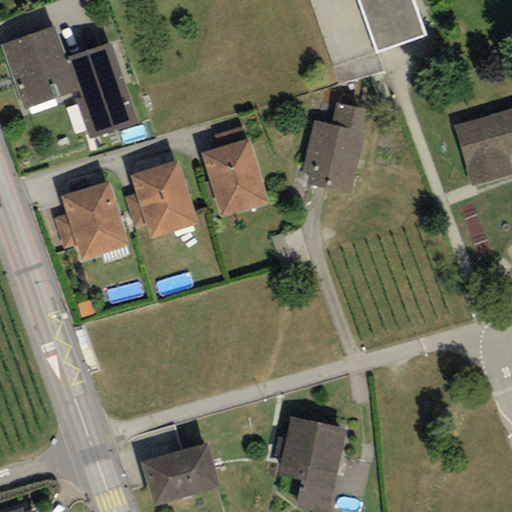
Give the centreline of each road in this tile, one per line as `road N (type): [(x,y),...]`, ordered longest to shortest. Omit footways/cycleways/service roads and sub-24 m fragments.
road 1 (residential): [(90,440),(486,331)]
road 2 (secondary): [(90,440),(0,191)]
